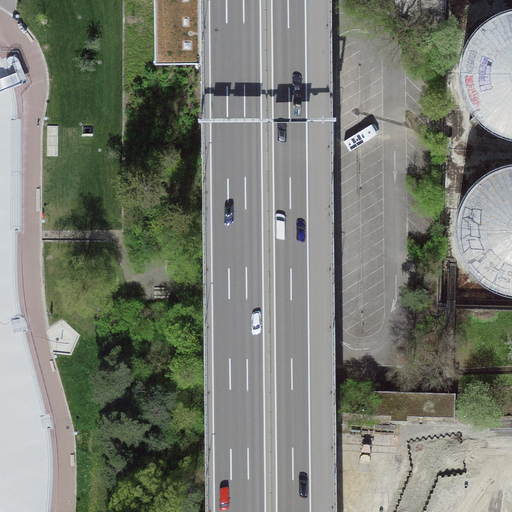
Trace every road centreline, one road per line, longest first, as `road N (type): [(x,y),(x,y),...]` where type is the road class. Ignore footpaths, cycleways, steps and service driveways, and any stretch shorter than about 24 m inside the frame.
road 1 (motorway): [(235,0),(245,511)]
road 2 (motorway): [(293,511),(288,0)]
